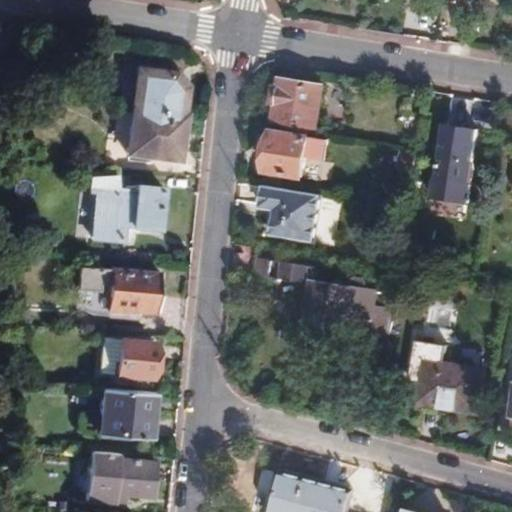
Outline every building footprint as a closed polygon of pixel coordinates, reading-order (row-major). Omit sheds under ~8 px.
[(134,68),(129,109),(181,115),(183,88),(172,73),(134,68)] [(320,88),(278,81),(277,88),(275,88),(272,107),(274,108),(272,122),(314,129),(320,88)] [(181,115),(129,109),(126,132),(120,132),(119,151),(123,151),(123,155),(176,161),(181,115)] [(470,144),(472,130),(442,126),(429,203),(461,208),(473,144),(470,144)] [(307,139),(270,133),(263,173),(301,179),(307,139)] [(413,156),(400,154),(397,167),(411,169),(413,156)] [(156,230),(159,188),(133,186),(133,196),(114,193),(113,174),(86,175),(85,191),(90,191),(86,238),(119,241),(120,227),(156,230)] [(320,196),(261,187),(258,208),(271,211),(268,235),(312,242),(320,196)] [(307,267),(258,259),(254,280),(303,288),(307,267)] [(152,311),(156,274),(75,267),(74,291),(95,292),(96,286),(105,287),(103,311),(125,314),(126,309),(152,311)] [(388,336),(392,309),(372,306),(374,293),(363,291),(364,282),(359,278),(353,279),(350,282),(349,288),(310,282),(302,331),(328,336),(330,328),(367,334),(368,332),(388,336)] [(146,378),(149,343),(99,338),(96,373),(108,374),(109,363),(111,363),(111,375),(146,378)] [(475,413),(482,372),(413,360),(409,382),(419,384),(417,404),(475,413)] [(150,393),(97,388),(94,431),(147,437),(150,393)] [(114,452),(80,450),(75,500),(109,503),(109,495),(146,499),(147,498),(150,497),(150,488),(148,488),(148,481),(151,480),(153,465),(151,465),(150,462),(113,459),(114,452)] [(345,511),(350,491),(280,471),(269,511),(345,511)]
